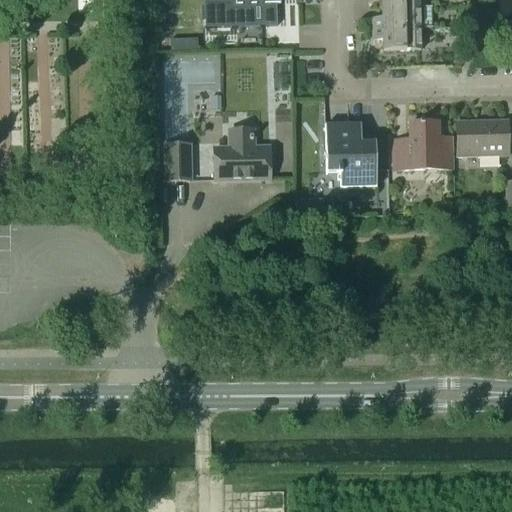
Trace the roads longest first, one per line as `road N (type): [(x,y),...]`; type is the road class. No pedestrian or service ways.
road 1 (secondary): [(378,394),(0,397)]
road 2 (residential): [(511,88),(336,88),(336,0)]
road 3 (secondary): [(378,394),(432,408),(511,394)]
road 4 (secondary): [(511,393),(447,385),(378,394)]
